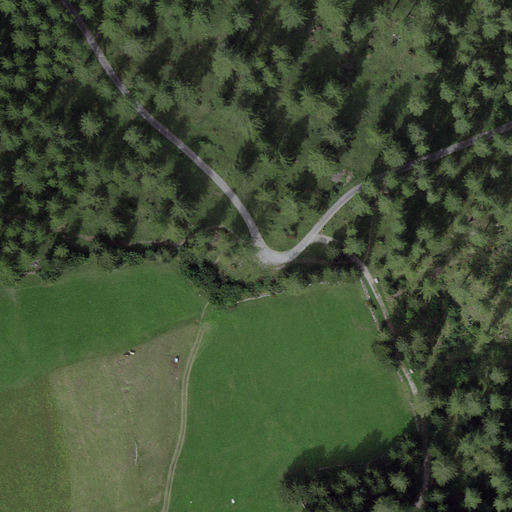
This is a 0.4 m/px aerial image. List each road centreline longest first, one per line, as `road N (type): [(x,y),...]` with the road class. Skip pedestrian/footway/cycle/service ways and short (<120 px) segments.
road 1 (unclassified): [(64,0),(116,81),(223,186),(270,256),(297,250),(369,181),(511,124)]
road 2 (track): [(418,511),(429,483),(420,406),(361,264),(338,242),(311,236)]
road 3 (track): [(257,238),(215,255),(215,295),(189,344),(163,511)]
